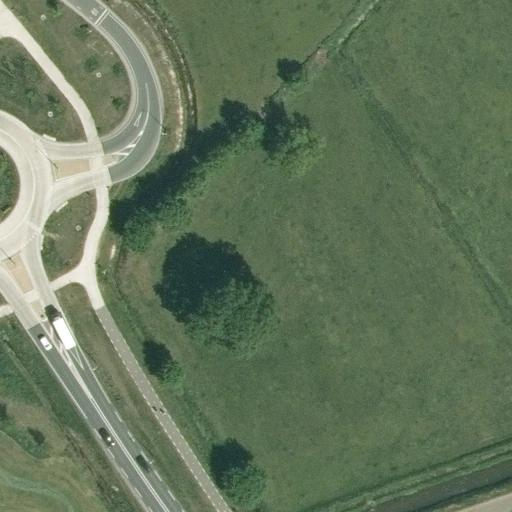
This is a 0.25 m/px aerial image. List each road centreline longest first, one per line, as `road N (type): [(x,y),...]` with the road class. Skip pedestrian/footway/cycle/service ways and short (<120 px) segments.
road 1 (primary): [(166,511),(0,253)]
road 2 (unclassified): [(142,126),(142,71),(115,31),(79,0)]
road 3 (unclassified): [(43,192),(127,164),(138,154),(142,126)]
